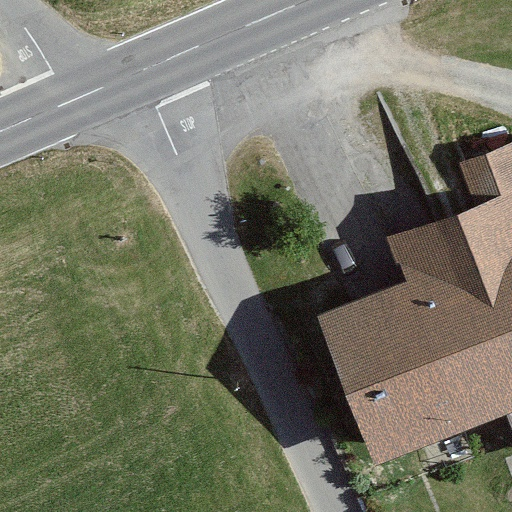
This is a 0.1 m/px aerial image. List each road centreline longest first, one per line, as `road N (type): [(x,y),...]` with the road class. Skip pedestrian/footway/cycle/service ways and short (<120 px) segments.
road 1 (unclassified): [(333,511),(205,236),(142,142),(82,96)]
road 2 (secondary): [(82,96),(316,0)]
road 3 (unclassified): [(82,96),(0,3)]
